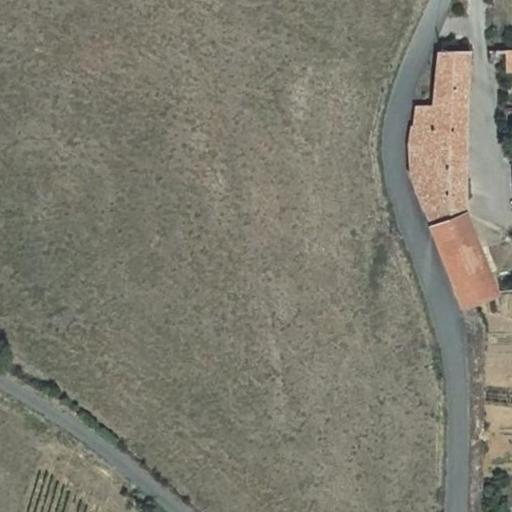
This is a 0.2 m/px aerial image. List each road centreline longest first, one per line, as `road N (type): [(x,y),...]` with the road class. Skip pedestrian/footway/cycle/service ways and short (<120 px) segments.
road 1 (unclassified): [(437,0),(391,110),(392,188),(450,342),(450,511)]
road 2 (unclassified): [(0,372),(178,511)]
